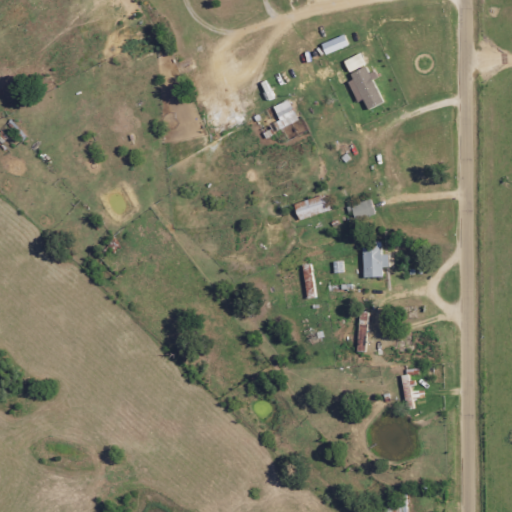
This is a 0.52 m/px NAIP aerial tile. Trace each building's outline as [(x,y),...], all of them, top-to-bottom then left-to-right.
[(384,103),(373,82),(379,79),(375,72),(369,75),(365,67),(366,66),(361,54),(344,62),(353,82),(348,84),(357,104),(363,101),(367,111),(384,103)] [(274,123),(277,131),(298,123),(290,101),(274,107),(279,122),(274,123)] [(294,206),(300,222),(330,212),(324,195),(294,206)] [(347,206),(348,215),(354,214),(355,222),(376,218),(373,201),(347,206)] [(362,245),(363,279),(383,279),(382,269),(389,268),(389,255),(382,255),(381,245),(362,245)] [(334,275),(344,274),(343,262),(333,263),(334,275)] [(367,353),(368,314),(360,313),(358,353),(367,353)]
